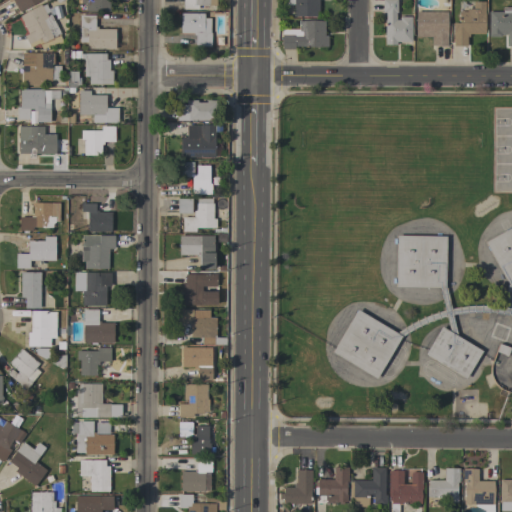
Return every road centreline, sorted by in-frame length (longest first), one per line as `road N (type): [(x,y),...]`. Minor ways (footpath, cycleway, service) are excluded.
road 1 (residential): [(141,511),(145,0)]
road 2 (tertiary): [(145,76),(511,78)]
road 3 (secondary): [(254,165),(253,511)]
road 4 (residential): [(254,439),(511,439)]
road 5 (residential): [(0,184),(143,183)]
